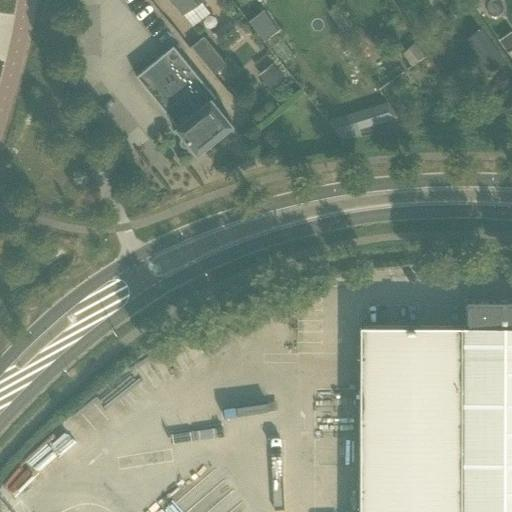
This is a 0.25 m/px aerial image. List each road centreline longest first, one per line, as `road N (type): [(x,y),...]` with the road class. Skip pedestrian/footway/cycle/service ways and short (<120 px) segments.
road 1 (secondary): [(511,183),(374,186),(229,219),(135,258),(88,288),(30,338),(0,384)]
road 2 (secondary): [(0,399),(158,290),(256,243),(391,212),(511,212)]
